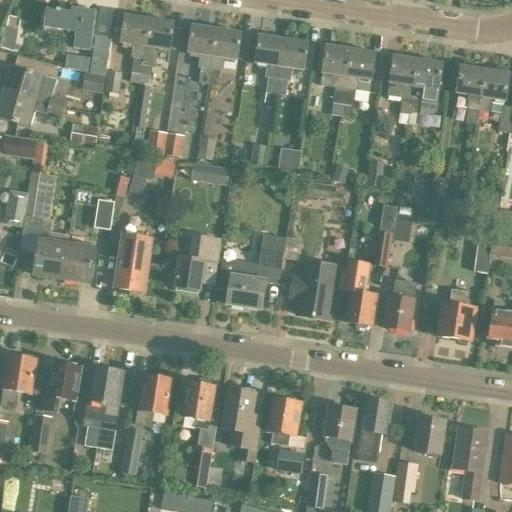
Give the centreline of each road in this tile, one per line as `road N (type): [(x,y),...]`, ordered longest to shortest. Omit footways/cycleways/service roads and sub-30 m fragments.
road 1 (residential): [(511,390),(0,311)]
road 2 (residential): [(281,0),(474,29),(511,24)]
